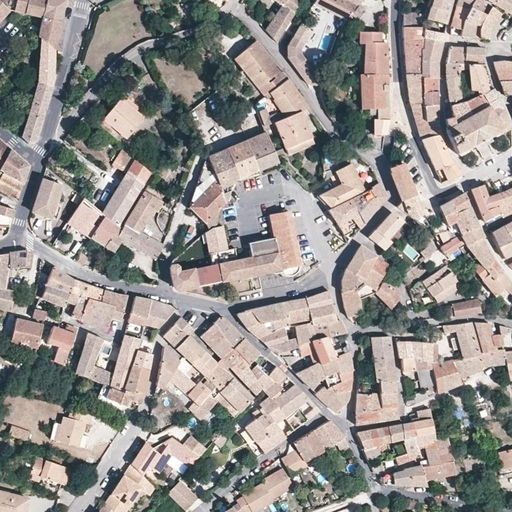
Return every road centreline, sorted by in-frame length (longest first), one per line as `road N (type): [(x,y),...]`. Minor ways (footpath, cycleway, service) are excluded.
road 1 (residential): [(73,511),(129,442),(145,411),(153,346),(187,302)]
road 2 (residential): [(232,4),(214,23),(126,61),(44,140)]
road 3 (residential): [(384,171),(335,135),(232,4)]
road 4 (residential): [(455,0),(444,42),(441,122),(471,179)]
road 5 (residential): [(328,413),(201,511)]
road 6 (residential): [(368,481),(387,494),(511,510)]
road 7 (residential): [(225,309),(328,413)]
road 8 (residential): [(44,140),(82,0)]
road 9 (residential): [(394,331),(402,420),(348,430)]
road 10 (residential): [(162,296),(163,264),(196,167)]
road 11 (residential): [(462,182),(435,192),(400,105)]
